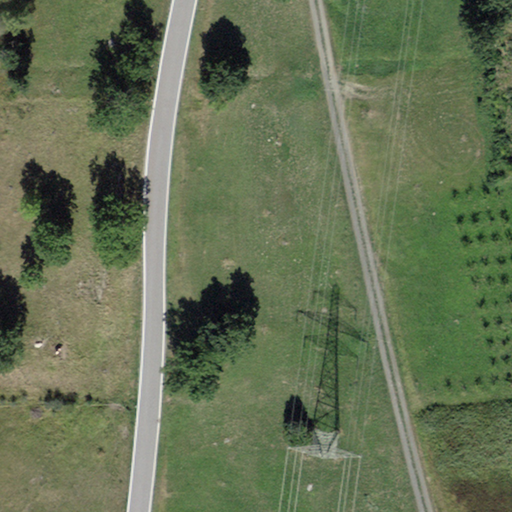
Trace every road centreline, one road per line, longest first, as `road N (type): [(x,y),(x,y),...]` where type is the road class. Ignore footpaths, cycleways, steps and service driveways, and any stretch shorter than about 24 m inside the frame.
road 1 (track): [(428,511),(316,0)]
road 2 (tertiary): [(139,511),(160,154),(183,0)]
